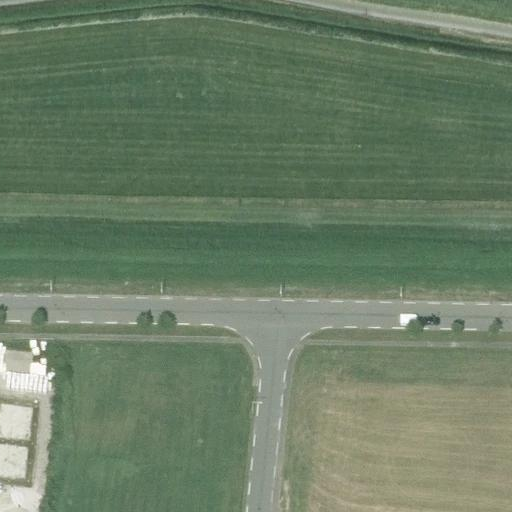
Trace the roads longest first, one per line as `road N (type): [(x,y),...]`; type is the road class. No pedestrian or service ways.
road 1 (unclassified): [(278,313),(0,309)]
road 2 (unclassified): [(511,318),(278,313)]
road 3 (unclassified): [(278,313),(258,511)]
